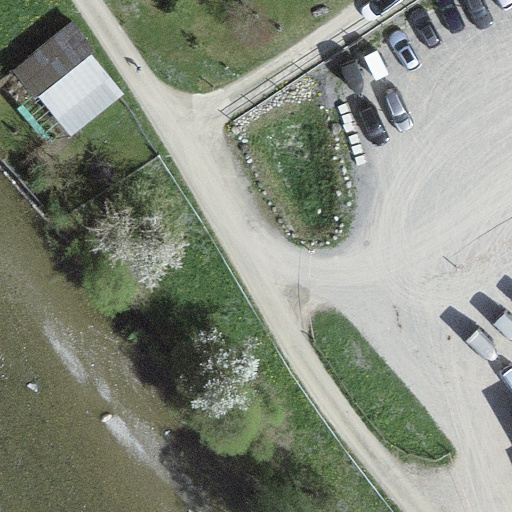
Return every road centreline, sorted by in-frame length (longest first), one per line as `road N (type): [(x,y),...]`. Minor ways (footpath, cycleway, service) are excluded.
road 1 (unclassified): [(420,511),(281,317),(82,0)]
road 2 (track): [(159,121),(221,104),(384,0)]
